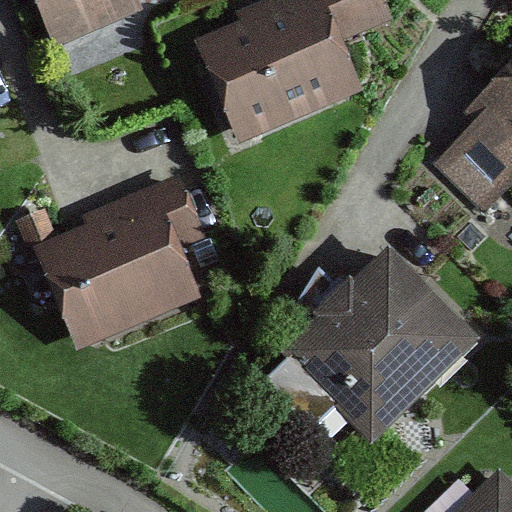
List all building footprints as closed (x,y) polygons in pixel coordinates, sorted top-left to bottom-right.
[(20,0),(35,35),(122,0),(20,0)] [(359,0),(300,0),(193,49),(238,148),(342,101),(318,48),(371,24),(359,0)] [(511,73),(433,157),(487,207),(511,182),(511,73)] [(172,185),(25,242),(68,354),(174,313),(152,257),(194,240),(172,185)] [(450,358),(367,265),(270,351),(353,444),(450,358)] [(507,511),(481,484),(450,511),(507,511)]
